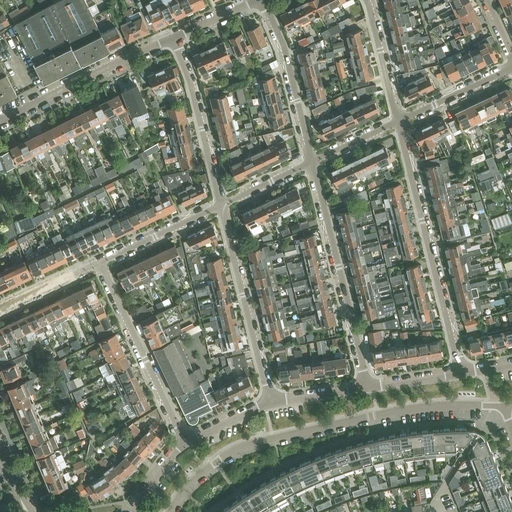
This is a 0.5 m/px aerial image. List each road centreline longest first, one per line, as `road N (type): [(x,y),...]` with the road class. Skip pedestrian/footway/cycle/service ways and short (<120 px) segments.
road 1 (residential): [(171,511),(190,484),(248,445),(396,412),(504,408)]
road 2 (residential): [(461,372),(399,122)]
road 3 (residential): [(310,163),(367,387)]
road 4 (residential): [(271,401),(222,206)]
road 5 (residential): [(183,444),(100,264)]
road 6 (residential): [(0,121),(173,38)]
road 7 (residential): [(222,206),(173,38)]
road 8 (residential): [(262,0),(310,163)]
road 9 (residential): [(222,206),(100,264)]
road 10 (residential): [(399,122),(367,0)]
road 11 (residential): [(511,69),(399,122)]
